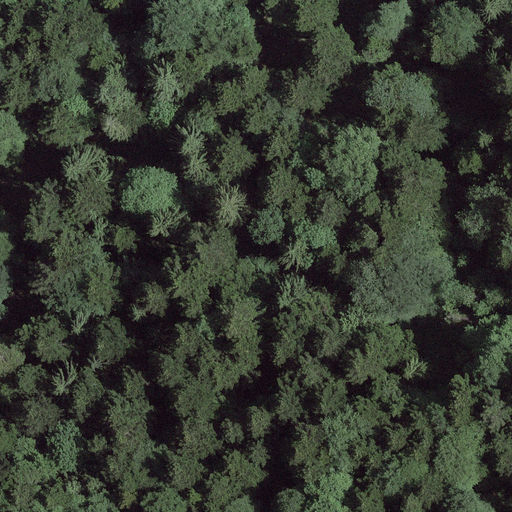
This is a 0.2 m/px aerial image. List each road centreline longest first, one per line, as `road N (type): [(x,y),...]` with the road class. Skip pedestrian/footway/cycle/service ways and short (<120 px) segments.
road 1 (track): [(511,327),(428,318),(338,293),(256,243),(203,190),(145,44),(93,0)]
road 2 (track): [(203,190),(0,95)]
